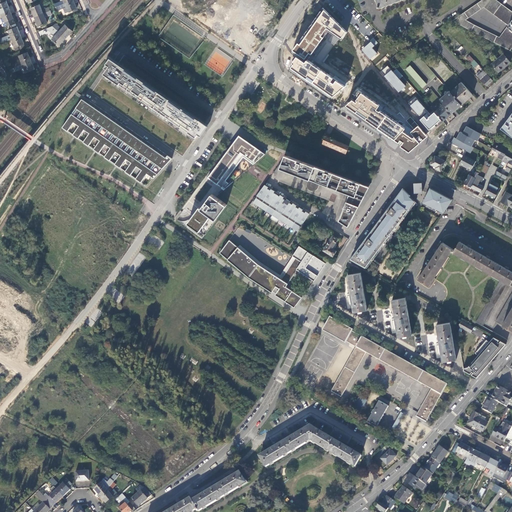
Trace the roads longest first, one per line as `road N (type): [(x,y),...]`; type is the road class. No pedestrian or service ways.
road 1 (tertiary): [(319,297),(254,420),(145,511)]
road 2 (residential): [(0,412),(155,217)]
road 3 (residential): [(479,386),(319,297)]
road 4 (unknown): [(211,511),(310,448),(344,468),(369,461)]
road 5 (residential): [(259,63),(409,167)]
road 6 (residential): [(511,79),(409,167)]
road 7 (residential): [(17,0),(48,62),(92,22)]
road 8 (residential): [(190,165),(87,92)]
road 9 (residential): [(445,423),(355,508)]
road 10 (residential): [(120,48),(221,118)]
